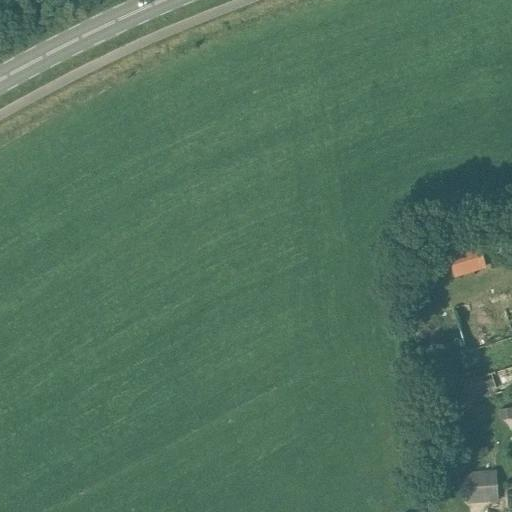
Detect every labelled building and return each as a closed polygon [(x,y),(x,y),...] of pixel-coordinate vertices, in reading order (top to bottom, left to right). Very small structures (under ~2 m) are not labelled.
[(447,254),(455,278),(486,269),(479,244),(447,254)] [(511,295),(461,311),(471,347),(511,335),(511,295)] [(493,379),(492,372),(454,383),(458,399),(509,385),(506,375),(493,379)] [(500,420),(511,418),(511,408),(499,410),(500,420)] [(496,471),(465,473),(467,504),(498,502),(496,471)]
